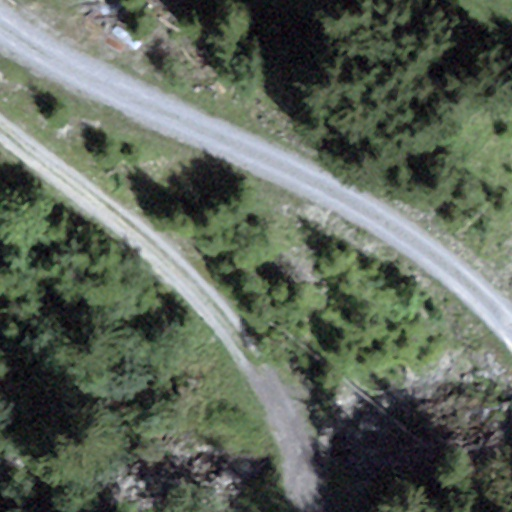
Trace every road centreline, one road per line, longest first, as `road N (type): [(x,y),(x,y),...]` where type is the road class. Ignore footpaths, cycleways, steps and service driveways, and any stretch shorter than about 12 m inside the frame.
road 1 (track): [(0,30),(144,107),(324,183),(398,226),(479,286),(511,322)]
road 2 (track): [(312,511),(309,459),(266,356),(168,256),(0,128)]
